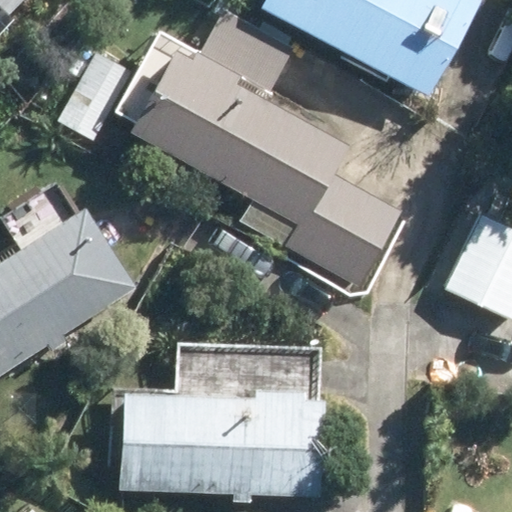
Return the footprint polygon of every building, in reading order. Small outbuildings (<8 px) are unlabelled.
[(18,0),(0,0),(0,6),(7,13),(18,0)] [(253,0),(249,8),(420,97),(470,0),(253,0)] [(291,223),(280,247),(355,286),(396,210),(328,174),(344,144),(170,49),(124,133),(291,223)] [(91,55),(55,118),(92,140),(128,77),(91,55)] [(0,253),(0,370),(131,284),(76,203),(0,253)] [(511,229),(477,213),(443,289),(509,320),(511,313),(511,229)] [(117,390),(114,491),(314,496),(315,395),(117,390)] [(467,435),(459,461),(481,469),(490,443),(467,435)]
